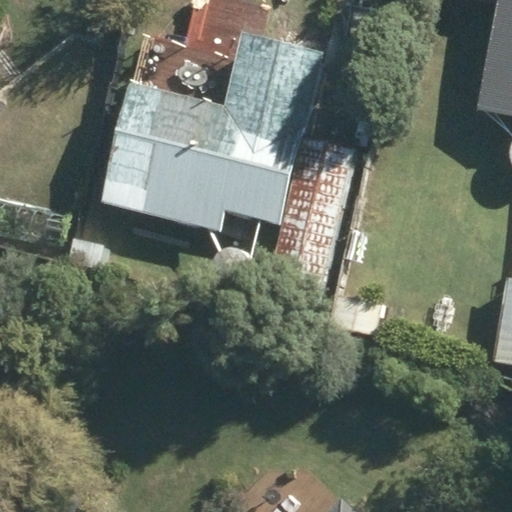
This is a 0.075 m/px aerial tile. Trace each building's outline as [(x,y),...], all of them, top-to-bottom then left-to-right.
[(511,35),(496,113),(511,116),(511,35)] [(370,153),(320,140),(342,58),(261,37),(249,83),(158,59),(120,205),(233,235),(238,214),(294,228),(271,314),(318,326),(323,307),(329,309),(370,153)] [(382,165),(372,209),(408,217),(418,173),(382,165)] [(511,298),(501,365),(511,366),(511,298)] [(366,511),(357,503),(347,511),(366,511)]
